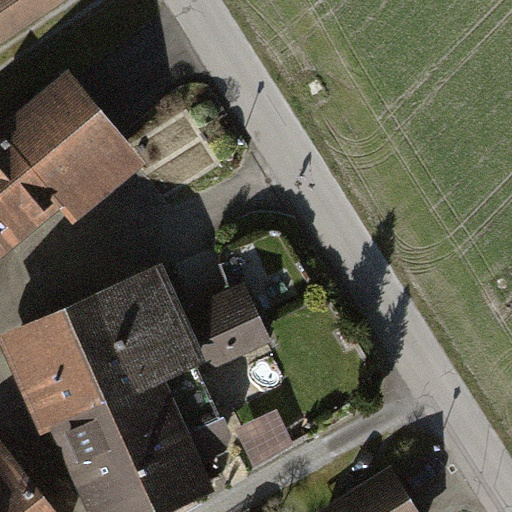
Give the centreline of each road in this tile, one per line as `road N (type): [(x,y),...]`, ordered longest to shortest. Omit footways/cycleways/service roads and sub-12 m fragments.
road 1 (residential): [(196,0),(511,496)]
road 2 (unknown): [(0,320),(182,238),(302,165)]
road 3 (unknown): [(0,72),(99,0)]
